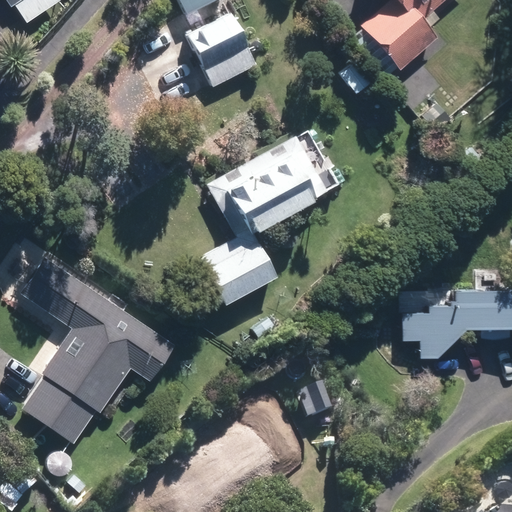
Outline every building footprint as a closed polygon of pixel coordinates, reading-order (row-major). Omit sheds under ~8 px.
[(2,0),(19,27),(64,0),(2,0)] [(220,0),(214,0),(175,18),(207,87),(251,67),(220,0)] [(441,0),(373,0),(379,6),(356,26),(395,72),(433,40),(426,32),(437,23),(427,12),(441,0)] [(422,62),(391,90),(411,113),(443,85),(422,62)] [(290,138),(202,186),(231,239),(195,259),(222,307),(272,279),(248,235),(321,195),(290,138)] [(15,406),(72,445),(126,367),(152,384),(176,349),(52,264),(21,309),(62,338),(15,406)] [(511,288),(452,287),(451,306),(397,306),(397,342),(415,342),(415,357),(432,358),(447,339),(511,341),(511,288)] [(0,508),(4,511),(8,511),(35,482),(18,467),(0,486),(0,508)]
